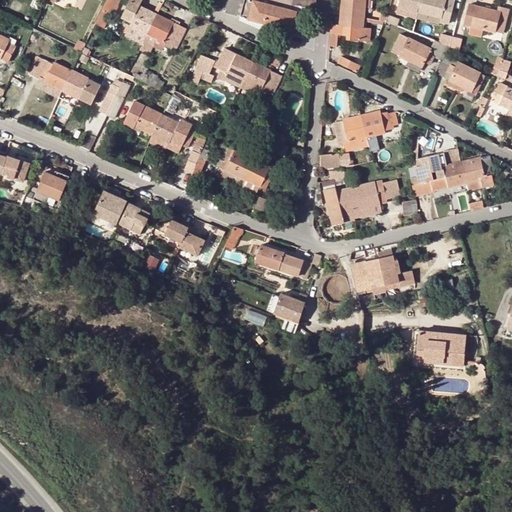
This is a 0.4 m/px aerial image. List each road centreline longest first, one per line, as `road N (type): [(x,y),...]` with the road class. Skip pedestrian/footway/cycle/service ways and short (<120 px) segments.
road 1 (residential): [(0,123),(300,241)]
road 2 (residential): [(300,241),(347,247),(511,208)]
road 3 (residential): [(319,64),(511,158)]
road 4 (residential): [(300,241),(319,64)]
